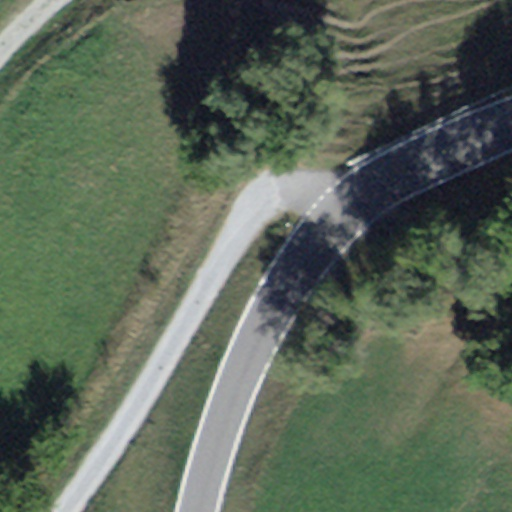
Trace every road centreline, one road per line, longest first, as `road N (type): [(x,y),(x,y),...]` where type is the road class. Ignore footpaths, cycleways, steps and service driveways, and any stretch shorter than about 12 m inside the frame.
road 1 (tertiary): [(511,109),(418,144),(338,200),(290,270),(225,397),(198,511)]
road 2 (track): [(338,200),(257,203),(53,511)]
